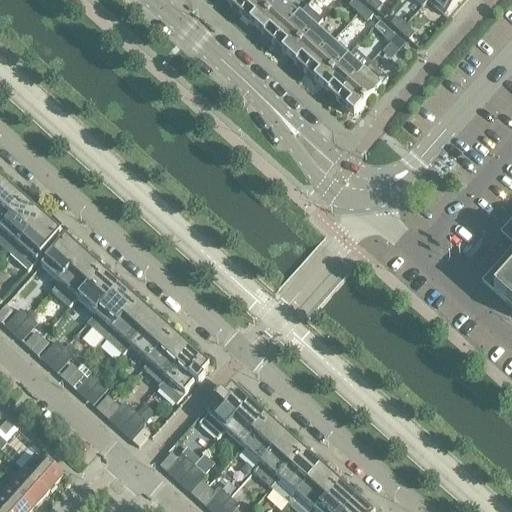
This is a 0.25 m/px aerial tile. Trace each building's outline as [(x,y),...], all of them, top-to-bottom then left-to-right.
[(224,0),(223,2),(240,17),(254,0),(224,0)] [(282,0),(254,0),(240,17),(256,31),(283,1),(282,0)] [(354,0),(348,7),(358,15),(363,9),(354,0)] [(382,6),(374,0),(371,0),(367,5),(377,13),(382,6)] [(412,0),(422,8),(428,2),(429,0),(412,0)] [(429,0),(428,2),(444,18),(460,0),(429,0)] [(283,1),(256,31),(272,46),(299,15),(283,1)] [(299,15),(272,46),(288,60),(316,30),(322,22),(306,8),(299,15)] [(372,17),(363,9),(358,15),(367,24),(372,17)] [(396,18),(390,25),(400,34),(405,27),(396,18)] [(414,35),(405,27),(400,34),(408,42),(414,35)] [(386,29),(380,36),(390,45),(396,38),(386,29)] [(316,30),(288,60),(304,75),(332,44),(316,30)] [(404,46),(396,38),(390,45),(399,52),(404,46)] [(332,44),(304,75),(321,89),(348,59),(332,44)] [(354,52),(348,59),(321,89),(337,104),(371,66),(354,52)] [(371,66),(337,104),(354,119),(387,81),(371,66)] [(6,189),(0,195),(0,231),(22,207),(14,200),(15,198),(6,189)] [(0,248),(10,257),(41,221),(32,213),(30,215),(22,207),(0,231),(0,248)] [(51,230),(41,221),(10,257),(28,273),(36,265),(58,239),(49,232),(51,230)] [(41,269),(60,285),(83,259),(73,250),(72,252),(63,245),(41,269)] [(77,301),(99,277),(91,269),(92,267),(83,259),(60,285),(51,294),(69,310),(77,301)] [(511,261),(510,264),(507,261),(486,284),(483,282),(482,283),(511,309),(511,261)] [(99,277),(77,301),(95,317),(119,291),(109,282),(108,284),(99,277)] [(105,342),(135,309),(126,301),(128,299),(119,291),(95,317),(87,326),(105,342)] [(0,314),(0,324),(1,326),(12,313),(6,307),(0,314)] [(122,358),(130,349),(154,322),(145,314),(143,316),(135,309),(105,342),(122,358)] [(6,326),(23,342),(38,326),(21,310),(6,326)] [(154,322),(130,349),(148,365),(170,340),(162,333),(164,331),(154,322)] [(31,353),(42,340),(36,334),(24,347),(31,353)] [(31,353),(38,358),(49,346),(42,340),(31,353)] [(160,387),(189,354),(181,346),(179,348),(170,340),(148,365),(143,371),(160,387)] [(58,374),(74,358),(57,341),(41,357),(58,374)] [(189,354),(160,387),(158,390),(176,406),(195,385),(198,388),(203,382),(200,379),(206,372),(198,365),(199,363),(189,354)] [(67,384),(78,372),(71,366),(60,379),(67,384)] [(67,384),(73,390),(84,378),(78,372),(67,384)] [(208,418),(226,434),(249,408),(239,399),(238,401),(229,393),(223,400),(220,397),(215,403),(218,406),(208,418)] [(102,416),(113,404),(107,398),(96,411),(102,416)] [(102,416),(109,423),(120,410),(113,404),(102,416)] [(249,408),(226,434),(243,450),(265,425),(257,418),(258,416),(249,408)] [(7,423),(0,429),(0,434),(5,439),(14,429),(7,423)] [(265,425),(243,450),(261,466),(285,439),(275,431),(274,433),(265,425)] [(144,431),(132,444),(139,449),(150,437),(144,431)] [(285,439),(261,466),(279,482),(301,457),(293,450),(294,448),(285,439)] [(171,456),(170,457),(160,468),(167,474),(178,461),(171,456)] [(36,457),(22,473),(47,496),(61,479),(36,457)] [(288,507),(320,471),(311,463),(309,465),(301,457),(279,482),(270,491),(288,507)] [(315,511),(336,489),(328,482),(330,480),(320,471),(288,507),(293,511),(315,511)] [(22,473),(7,489),(32,511),(47,496),(22,473)] [(197,501),(208,489),(202,483),(190,496),(197,501)] [(7,489),(0,497),(0,510),(2,511),(31,511),(32,511),(7,489)] [(197,501),(203,507),(215,495),(208,489),(197,501)] [(336,489),(315,511),(347,511),(355,503),(346,495),(345,496),(336,489)] [(355,503),(347,511),(365,511),(355,503)]
